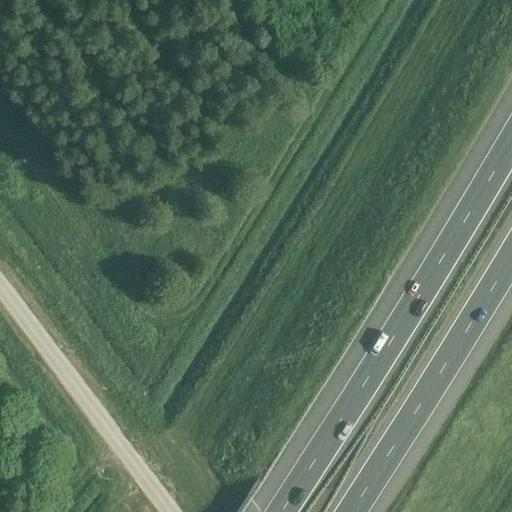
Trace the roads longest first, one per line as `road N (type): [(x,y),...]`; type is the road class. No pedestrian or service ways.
road 1 (motorway): [(511,119),(280,511)]
road 2 (motorway): [(356,511),(511,255)]
road 3 (tertiary): [(169,511),(0,290)]
